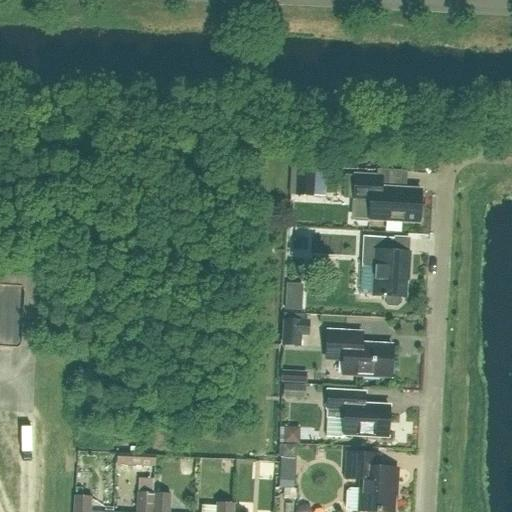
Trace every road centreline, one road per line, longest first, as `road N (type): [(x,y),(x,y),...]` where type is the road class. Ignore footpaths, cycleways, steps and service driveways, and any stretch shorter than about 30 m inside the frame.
road 1 (residential): [(426,511),(445,175),(450,159),(463,154),(511,157)]
road 2 (unclassified): [(511,9),(322,0)]
